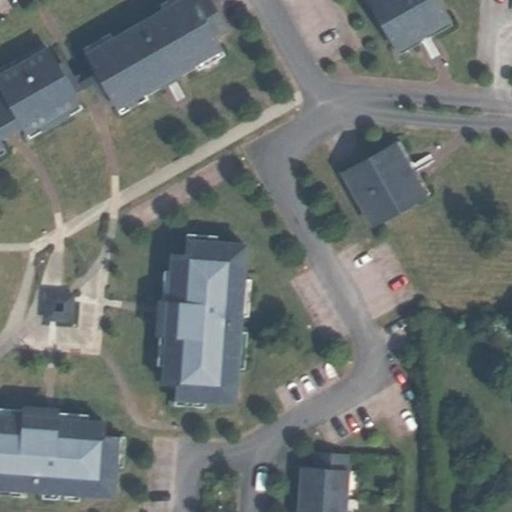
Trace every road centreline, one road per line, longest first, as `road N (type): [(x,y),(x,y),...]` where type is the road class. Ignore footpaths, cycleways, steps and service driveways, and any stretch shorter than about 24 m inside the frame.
road 1 (residential): [(248,511),(253,455),(352,396),(371,371),(371,345),(266,156),(329,117)]
road 2 (residential): [(329,117),(354,101),(511,115)]
road 3 (residential): [(329,117),(263,0)]
